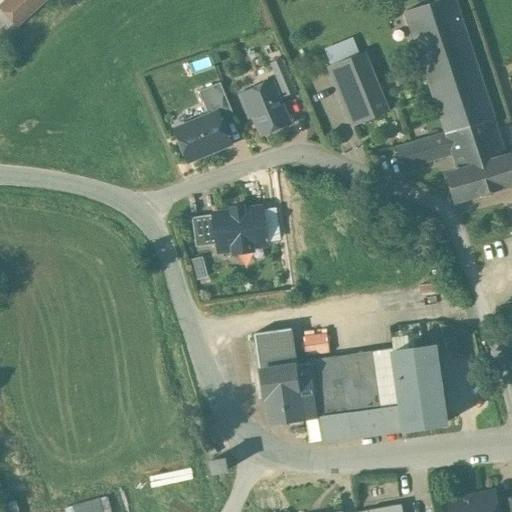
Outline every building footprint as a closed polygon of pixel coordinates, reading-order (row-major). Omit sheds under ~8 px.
[(6,0),(0,5),(0,6),(18,26),(46,0),(6,0)] [(459,13),(455,0),(437,0),(405,11),(446,132),(446,133),(494,118),(460,13),(459,13)] [(329,60),(359,48),(354,35),(324,47),(329,60)] [(363,53),(328,67),(353,126),(387,113),(363,53)] [(239,93),(259,136),(293,123),(272,78),(239,93)] [(218,112),(176,130),(189,161),(230,143),(218,112)] [(494,118),(446,133),(453,154),(458,171),(506,157),(494,119),(495,119),(494,118)] [(443,133),(396,147),(403,169),(453,154),(446,133),(446,132),(443,133)] [(458,171),(448,174),(456,200),(511,183),(511,155),(506,157),(458,171)] [(243,206),(231,208),(232,212),(214,214),(218,244),(232,242),(234,253),(253,250),(252,246),(267,244),(261,208),(243,210),(243,206)] [(214,214),(192,217),(196,247),(218,244),(214,214)] [(267,397),(270,424),(317,417),(321,440),(445,423),(435,345),(296,365),(290,328),(254,333),(263,398),(267,397)] [(472,335),(443,328),(450,352),(479,361),(472,335)] [(327,331),(304,335),(308,354),(331,351),(327,331)] [(211,474),(227,471),(224,458),(209,461),(211,474)] [(498,511),(495,491),(448,500),(449,511),(498,511)] [(64,506),(65,511),(112,511),(108,495),(64,506)]
